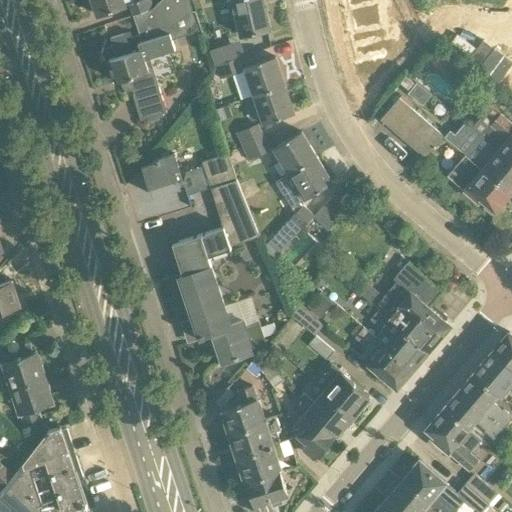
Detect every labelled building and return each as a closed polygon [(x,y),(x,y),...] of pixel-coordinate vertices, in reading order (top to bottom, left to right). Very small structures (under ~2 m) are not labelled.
[(89,0),(91,6),(94,5),(98,16),(130,5),(133,16),(152,10),(153,9),(149,0),(143,0),(136,3),(134,0),(89,0)] [(116,58),(109,60),(116,82),(122,80),(124,89),(125,92),(131,91),(134,99),(141,121),(160,115),(167,113),(156,78),(151,80),(144,59),(150,58),(175,50),(172,40),(170,34),(168,26),(191,9),(189,0),(161,0),(158,3),(153,9),(152,10),(133,16),(140,35),(132,38),(130,32),(110,39),(116,58)] [(227,0),(228,1),(231,0),(233,0),(241,37),(269,30),(262,0),(227,0)] [(340,0),(362,91),(408,40),(405,31),(398,33),(390,0),(340,0)] [(442,45),(428,62),(437,68),(439,65),(444,69),(455,55),(442,45)] [(254,95),(285,85),(275,57),(245,67),(254,95)] [(239,59),(216,66),(220,80),(233,76),(243,72),(239,59)] [(420,69),(415,75),(421,80),(426,73),(420,69)] [(407,76),(401,84),(410,91),(416,83),(407,76)] [(419,101),(427,91),(417,82),(409,93),(419,101)] [(285,85),(254,95),(264,124),(294,114),(285,85)] [(380,120),(426,160),(445,138),(399,98),(380,120)] [(491,127),(483,136),(498,150),(497,151),(511,162),(511,121),(502,113),(490,126),(491,127)] [(242,146),(263,137),(258,124),(236,133),(242,146)] [(290,174),(317,158),(301,132),(274,148),(290,174)] [(263,137),(242,146),(249,161),(270,152),(263,137)] [(471,143),(463,153),(465,155),(482,169),(510,193),(511,191),(511,162),(497,151),(490,160),(471,143)] [(156,159),(157,163),(143,167),(153,197),(180,188),(174,170),(178,169),(174,153),(156,159)] [(211,189),(223,227),(191,238),(172,244),(183,276),(179,277),(200,340),(205,338),(204,337),(212,334),(245,324),(243,320),(230,324),(211,267),(212,267),(208,257),(231,250),(230,246),(259,236),(236,180),(228,153),(202,162),(206,175),(211,189)] [(290,174),(276,183),(292,208),(295,214),(303,206),(301,203),(306,200),(333,183),(317,158),(290,174)] [(456,166),(447,176),(491,214),(494,211),(495,212),(510,193),(482,169),(473,180),(456,166)] [(188,196),(211,189),(206,175),(183,182),(188,196)] [(334,196),(320,210),(314,216),(313,217),(328,231),(335,224),(348,209),(334,196)] [(295,214),(268,243),(279,253),(281,250),(295,236),(313,217),(314,216),(303,206),(295,214)] [(295,236),(281,250),(286,255),(299,240),(295,236)] [(394,279),(397,282),(375,307),(379,310),(428,352),(453,322),(441,311),(441,310),(435,306),(435,307),(434,306),(432,308),(430,306),(442,291),(408,262),(394,279)] [(330,270),(322,279),(329,285),(337,275),(330,270)] [(0,312),(21,306),(13,281),(0,285),(0,312)] [(367,283),(359,292),(371,302),(379,293),(367,283)] [(315,335),(323,326),(299,306),(291,315),(315,335)] [(428,352),(379,310),(371,319),(392,338),(385,346),(412,370),(428,352)] [(245,324),(212,334),(222,363),(226,361),(227,365),(242,360),(241,356),(254,353),(253,349),(266,345),(259,323),(246,328),(245,324)] [(412,370),(385,346),(364,328),(356,338),(376,356),(369,365),(370,366),(368,369),(376,376),(378,373),(397,389),(412,370)] [(511,334),(508,332),(492,351),(511,367),(511,334)] [(310,345),(327,360),(334,351),(317,337),(310,345)] [(0,346),(0,378),(9,375),(13,389),(47,378),(42,363),(41,363),(40,359),(38,360),(36,352),(5,362),(0,346)] [(511,367),(492,351),(473,374),(498,396),(500,397),(510,386),(511,388),(511,367)] [(255,377),(268,361),(261,352),(246,370),(255,377)] [(333,382),(325,391),(354,416),(365,404),(364,403),(370,396),(331,363),(323,373),(333,382)] [(273,388),(283,381),(271,365),(261,372),(273,388)] [(473,374),(458,391),(502,430),(511,418),(502,410),(501,411),(492,403),(498,396),(473,374)] [(47,378),(13,389),(25,425),(42,419),(38,408),(53,403),(50,395),(52,395),(51,391),(47,378)] [(229,434),(264,422),(253,386),(238,391),(240,398),(234,400),(236,405),(223,410),(225,418),(224,418),(229,434)] [(354,416),(325,391),(316,402),(306,393),(299,401),(309,410),(309,411),(338,436),(354,416)] [(458,391),(443,408),(469,430),(475,423),(484,431),(483,432),(493,440),(502,430),(458,391)] [(293,407),(299,401),(294,397),(289,404),(293,407)] [(306,442),(302,446),(317,459),(328,445),(330,445),(338,436),(309,411),(309,410),(299,401),(293,407),(291,410),(302,419),(295,427),(301,432),(298,435),(306,442)] [(430,440),(468,472),(477,462),(457,444),(469,430),(443,408),(426,429),(433,435),(430,440)] [(280,443),(276,431),(280,430),(276,418),(264,422),(229,434),(237,458),(280,443)] [(48,432),(0,492),(0,510),(2,511),(89,511),(88,507),(87,503),(86,503),(61,427),(48,432)] [(31,452),(37,444),(29,437),(23,445),(31,452)] [(280,443),(283,453),(292,450),(289,440),(280,443)] [(280,443),(237,458),(245,482),(280,471),(276,459),(284,456),(280,443)] [(457,492),(445,482),(422,462),(423,461),(419,458),(403,477),(442,511),(456,511),(455,511),(465,500),(478,511),(481,511),(489,503),(465,483),(457,492)] [(0,488),(0,489),(11,477),(0,467),(0,488)] [(280,471),(245,482),(250,499),(252,499),(255,511),(265,511),(273,509),(272,507),(282,503),(280,496),(288,493),(280,471)] [(465,483),(489,503),(498,493),(474,472),(465,483)] [(419,511),(421,510),(423,511),(442,511),(403,477),(384,499),(399,511),(419,511)] [(399,511),(384,499),(372,511),(399,511)]
